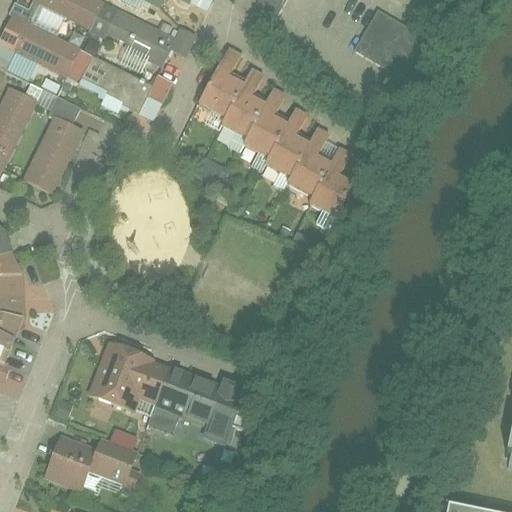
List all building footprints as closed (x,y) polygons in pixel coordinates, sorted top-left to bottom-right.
[(34,0),(31,7),(88,36),(102,9),(91,3),(92,0),(131,0),(159,14),(166,0),(168,0),(189,10),(193,0),(34,0)] [(261,0),(256,9),(276,21),(288,0),(261,0)] [(425,0),(443,11),(449,0),(425,0)] [(78,55),(30,32),(35,20),(14,10),(0,37),(0,73),(6,76),(15,58),(65,82),(78,55)] [(179,34),(174,43),(116,15),(103,44),(161,72),(169,55),(186,63),(196,42),(179,34)] [(404,84),(427,44),(377,16),(354,56),(404,84)] [(239,62),(226,56),(198,110),(223,124),(220,131),(243,143),(239,150),(266,164),(263,171),(288,184),(284,190),(310,204),(308,209),(335,223),(353,189),(338,182),(350,159),(338,153),(330,168),(318,161),(329,141),(315,134),(308,149),(294,142),(305,120),(295,115),(287,130),(274,123),(285,103),(272,96),(264,110),(252,104),(262,84),(249,77),(243,90),(228,82),(239,62)] [(157,81),(152,91),(91,62),(80,85),(141,113),(146,102),(162,109),(172,88),(157,81)] [(0,111),(0,185),(41,95),(30,90),(25,101),(8,93),(0,111)] [(57,103),(21,184),(54,199),(82,136),(71,131),(79,113),(57,103)] [(0,389),(25,324),(0,233),(0,389)] [(229,441),(246,398),(109,346),(87,401),(135,419),(140,407),(229,441)] [(93,456),(58,443),(42,483),(77,496),(84,479),(119,492),(131,459),(96,446),(93,456)]
